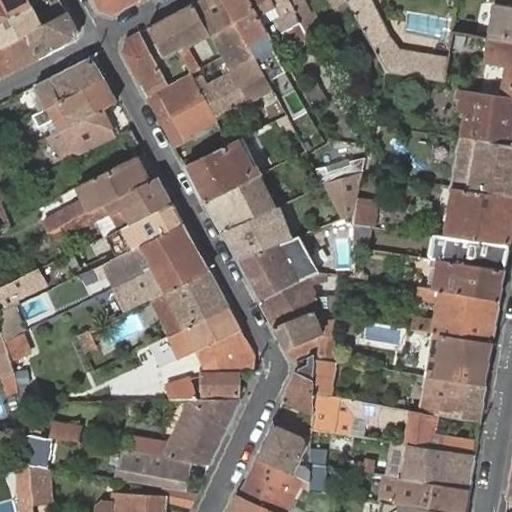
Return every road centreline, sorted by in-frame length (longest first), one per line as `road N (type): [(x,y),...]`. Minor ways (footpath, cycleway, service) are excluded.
road 1 (residential): [(202,511),(277,354),(98,36)]
road 2 (residential): [(511,360),(485,511)]
